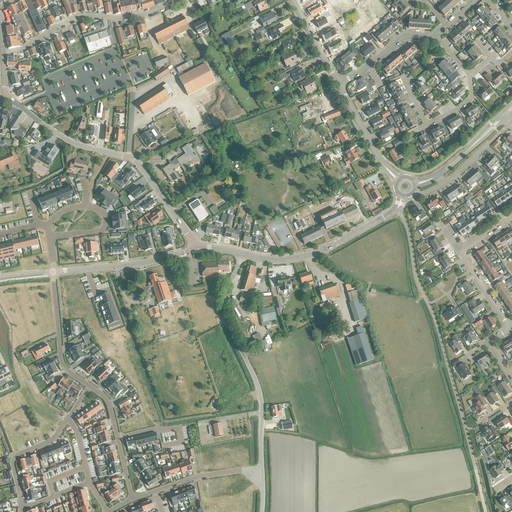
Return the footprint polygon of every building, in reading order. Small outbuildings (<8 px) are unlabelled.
[(24,0),(24,1),(28,10),(29,11),(28,12),(38,33),(46,30),(38,12),(37,10),(36,8),(31,0),(24,0)] [(38,0),(31,0),(36,8),(37,10),(41,8),(39,2),(38,0)] [(44,0),(38,0),(39,2),(41,8),(42,10),(46,18),(48,24),(50,27),(56,24),(53,19),(46,3),(44,0)] [(61,0),(68,16),(72,14),(71,8),(69,6),(70,6),(67,0),(61,0)] [(67,0),(70,6),(69,6),(71,8),(72,14),(79,13),(74,0),(67,0)] [(78,0),(82,12),(87,12),(84,2),(83,0),(78,0)] [(91,0),(92,2),(87,3),(89,12),(93,11),(94,12),(98,11),(95,1),(95,0),(91,0)] [(95,0),(95,1),(98,11),(103,10),(100,0),(95,0)] [(140,0),(134,0),(137,11),(142,10),(140,0)] [(140,0),(142,10),(147,9),(154,6),(152,0),(140,0)] [(249,2),(243,5),(245,9),(251,6),(250,5),(253,4),(255,7),(256,6),(260,13),(264,10),(265,10),(268,8),(266,5),(267,4),(267,3),(270,1),(269,0),(254,0),(255,2),(254,2),(254,1),(250,4),(249,3),(249,2)] [(398,6),(400,9),(406,4),(402,0),(401,0),(393,8),(394,9),(397,7),(398,6)] [(450,0),(448,0),(446,2),(452,9),(456,6),(450,0)] [(24,1),(18,4),(23,13),(24,13),(23,12),(28,10),(24,1)] [(446,2),(442,6),(448,13),(452,9),(446,2)] [(104,4),(106,13),(106,15),(113,14),(111,3),(104,4)] [(18,28),(20,31),(23,37),(24,39),(33,33),(33,32),(23,13),(18,4),(8,9),(7,10),(11,18),(16,28),(18,28)] [(406,4),(400,9),(402,11),(401,12),(398,14),(400,16),(402,14),(410,7),(406,4)] [(319,5),(309,11),(312,17),(318,14),(319,17),(329,11),(326,6),(321,9),(319,5)] [(471,21),(473,22),(487,10),(483,6),(481,8),(479,5),(474,10),(478,15),(471,21)] [(448,13),(442,6),(438,9),(444,16),(448,13)] [(55,22),(59,20),(54,8),(53,9),(54,11),(51,13),(55,22)] [(59,20),(63,19),(59,9),(56,11),(55,8),(54,8),(59,20)] [(487,10),(473,22),(474,24),(476,23),(481,18),(483,21),(490,14),(487,10)] [(272,12),(259,18),(263,27),(270,23),(276,20),(273,15),(272,12)] [(321,20),(316,23),(319,29),(328,24),(325,20),(331,17),(328,12),(319,17),(321,20)] [(483,25),(484,27),(494,18),(490,14),(483,21),(485,23),(483,25)] [(184,17),(168,25),(174,37),(190,29),(184,17)] [(492,31),(492,30),(498,25),(496,24),(497,23),(494,18),(484,27),(486,29),(488,27),(490,29),(492,30),(492,31)] [(385,19),(383,20),(394,33),(398,30),(396,27),(399,25),(394,19),(391,22),(392,22),(390,24),(388,22),(385,19)] [(193,25),(198,34),(203,31),(205,35),(209,32),(203,20),(193,25)] [(386,27),(384,29),(390,37),(394,33),(383,20),(382,22),(384,25),(386,27)] [(465,22),(460,26),(469,35),(471,37),(473,36),(469,31),(471,29),(474,27),(469,21),(466,24),(465,22)] [(98,30),(107,27),(105,22),(100,23),(94,25),(95,28),(96,28),(96,30),(98,30)] [(269,31),(273,40),(281,36),(278,30),(283,28),(282,24),(269,31)] [(174,37),(168,25),(153,32),(159,44),(174,37)] [(493,32),(497,36),(504,30),(502,28),(501,29),(499,27),(498,25),(492,30),(494,32),(493,32)] [(13,26),(6,28),(7,36),(15,35),(15,36),(18,36),(18,37),(20,37),(23,37),(20,31),(18,31),(18,32),(17,32),(16,29),(15,29),(15,28),(13,26)] [(138,27),(139,34),(140,39),(145,38),(144,34),(147,33),(147,29),(145,30),(144,26),(138,27)] [(375,27),(378,30),(386,40),(390,37),(384,29),(381,31),(379,29),(377,26),(375,27)] [(460,26),(456,29),(463,36),(465,34),(467,37),(469,35),(460,26)] [(107,27),(98,30),(90,33),(88,33),(83,35),(88,52),(111,45),(109,41),(108,36),(109,35),(108,31),(107,31),(106,28),(107,28),(107,27)] [(132,27),(122,30),(125,41),(128,40),(127,38),(135,36),(132,27)] [(126,44),(125,41),(122,30),(121,28),(115,30),(120,46),(126,44)] [(332,28),(321,35),(325,41),(336,35),(332,28)] [(456,29),(453,32),(461,42),(463,41),(461,38),(463,36),(456,29)] [(386,40),(378,30),(376,32),(378,34),(375,36),(373,34),(371,36),(377,42),(379,41),(382,44),(386,40)] [(495,38),(499,42),(506,35),(504,33),(506,32),(504,30),(497,36),(495,38)] [(66,35),(67,39),(68,41),(76,38),(74,35),(73,35),(72,32),(66,35)] [(461,42),(453,32),(448,36),(451,39),(449,40),(453,44),(454,43),(455,44),(457,42),(459,44),(461,42)] [(254,36),(257,42),(263,39),(260,33),(254,36)] [(502,42),(504,44),(511,38),(509,36),(508,37),(506,35),(499,42),(500,44),(502,42)] [(6,39),(7,44),(19,42),(18,37),(18,36),(15,36),(16,37),(6,39)] [(63,42),(61,43),(59,37),(53,39),(59,53),(66,50),(63,42)] [(335,44),(329,47),(333,54),(344,48),(340,41),(342,40),(340,37),(333,41),(335,44)] [(281,43),(285,51),(296,46),(293,40),(288,42),(287,39),(281,43)] [(50,58),(54,57),(49,45),(46,46),(45,44),(39,47),(40,48),(37,49),(40,57),(43,56),(43,58),(45,57),(45,58),(49,57),(50,58)] [(361,51),(365,57),(375,50),(370,44),(361,51)] [(410,44),(406,47),(413,55),(417,51),(410,44)] [(406,47),(402,51),(409,58),(411,56),(412,57),(414,56),(413,55),(406,47)] [(468,54),(471,57),(478,51),(474,47),(472,49),(470,47),(463,53),(466,56),(468,54)] [(29,51),(24,53),(26,58),(36,54),(34,49),(28,51),(29,51)] [(352,49),(336,62),(344,71),(349,66),(348,65),(352,62),(350,59),(356,55),(352,49)] [(402,51),(398,54),(403,61),(404,62),(409,58),(402,51)] [(478,51),(471,57),(474,61),(472,63),(473,64),(471,66),(473,69),(479,64),(478,63),(481,60),(479,58),(482,56),(478,51)] [(397,53),(393,57),(399,64),(403,61),(398,54),(397,53)] [(282,58),(286,67),(289,65),(291,67),(295,65),(294,63),(297,61),(295,56),(290,59),(288,55),(282,58)] [(157,60),(154,61),(156,67),(165,63),(165,64),(168,63),(166,57),(157,60)] [(393,57),(389,60),(395,68),(398,66),(400,68),(401,66),(399,64),(393,57)] [(389,60),(385,64),(391,71),(395,68),(389,60)] [(438,66),(442,70),(449,64),(446,60),(438,66)] [(188,63),(176,70),(178,74),(195,65),(193,61),(188,63)] [(18,66),(18,70),(26,70),(26,71),(30,72),(30,62),(23,62),(22,64),(20,64),(19,64),(18,66)] [(179,78),(188,96),(215,82),(206,64),(179,78)] [(391,71),(385,64),(381,67),(387,75),(390,73),(391,75),(393,74),(391,71)] [(442,70),(445,74),(453,68),(449,64),(442,70)] [(503,67),(506,70),(505,71),(511,78),(511,76),(511,75),(511,64),(509,68),(506,65),(503,67)] [(153,76),(156,81),(169,73),(166,68),(153,76)] [(445,74),(449,78),(456,72),(453,68),(445,74)] [(290,73),(294,82),(305,77),(302,71),(297,73),(296,70),(290,73)] [(456,72),(449,78),(451,81),(449,83),(452,87),(457,82),(455,80),(460,76),(456,72)] [(484,76),(490,83),(492,81),(496,86),(504,79),(499,73),(492,79),(487,73),(484,76)] [(11,76),(13,85),(19,84),(17,75),(11,76)] [(415,90),(417,92),(424,86),(422,84),(425,81),(421,77),(415,82),(417,84),(414,87),(417,89),(415,90)] [(299,84),(301,88),(304,87),(305,90),(307,89),(309,93),(316,89),(312,81),(308,83),(307,80),(307,79),(299,84)] [(360,86),(357,88),(359,91),(367,86),(369,89),(372,88),(374,86),(371,81),(369,82),(366,83),(364,79),(357,82),(360,86)] [(455,85),(451,89),(453,91),(458,97),(466,91),(461,85),(463,83),(460,80),(455,85)] [(478,94),(483,100),(492,92),(487,86),(488,86),(483,80),(479,83),(484,89),(478,94)] [(387,93),(399,87),(396,82),(393,84),(392,82),(388,85),(388,86),(388,87),(389,89),(386,91),(387,93)] [(424,86),(417,92),(419,94),(420,93),(422,95),(424,93),(426,95),(432,90),(428,85),(426,88),(424,86)] [(21,88),(22,89),(16,92),(19,97),(23,95),(24,96),(31,93),(28,86),(21,88)] [(137,104),(144,115),(170,99),(162,87),(137,104)] [(393,96),(401,92),(399,87),(387,93),(388,93),(386,94),(387,96),(389,95),(391,94),(393,96)] [(372,88),(369,89),(366,91),(367,93),(359,97),(362,104),(371,100),(368,94),(373,91),(372,88)] [(392,101),(392,102),(404,96),(401,92),(393,96),(394,99),(391,100),(392,101)] [(424,107),(426,109),(433,103),(429,99),(432,96),(430,94),(424,99),(426,102),(423,104),(425,106),(424,107)] [(404,97),(392,102),(394,105),(396,103),(399,108),(405,105),(404,103),(406,102),(404,97)] [(37,103),(34,108),(41,113),(44,109),(46,111),(48,108),(47,105),(47,104),(44,99),(40,100),(40,102),(39,104),(37,103)] [(433,103),(426,109),(427,111),(428,110),(430,112),(433,110),(435,112),(441,107),(439,105),(436,107),(433,103)] [(307,113),(302,114),(303,116),(314,112),(311,104),(300,108),(300,110),(305,108),(307,113)] [(365,110),(368,117),(380,111),(376,104),(365,110)] [(398,114),(399,116),(411,110),(408,105),(400,110),(401,112),(398,114)] [(474,106),(470,109),(475,116),(477,114),(478,116),(480,114),(481,117),(484,115),(480,109),(478,111),(474,106)] [(12,112),(8,112),(8,117),(11,131),(13,130),(14,135),(21,139),(25,133),(29,128),(23,125),(22,126),(21,125),(26,116),(18,110),(17,111),(14,109),(12,112)] [(475,116),(470,109),(465,112),(469,117),(466,119),(470,125),(473,123),(471,120),(473,119),(472,118),(475,116)] [(323,117),(325,121),(340,116),(338,110),(323,116),(323,117)] [(403,117),(404,119),(413,115),(411,110),(399,116),(400,118),(403,117)] [(387,111),(381,114),(383,119),(390,116),(390,115),(387,111)] [(402,127),(404,125),(416,120),(413,115),(404,119),(406,122),(401,124),(402,127)] [(457,117),(452,119),(457,127),(461,125),(462,128),(466,126),(461,118),(459,119),(457,117)] [(84,121),(85,119),(82,118),(81,120),(79,119),(74,131),(75,132),(76,133),(78,133),(79,133),(80,134),(84,125),(83,125),(85,121),(84,121)] [(371,122),(374,129),(384,124),(380,118),(371,122)] [(457,127),(452,119),(447,122),(449,125),(446,126),(451,134),(455,132),(453,130),(457,127)] [(416,120),(404,126),(405,128),(408,126),(410,129),(411,128),(411,130),(416,127),(416,126),(418,125),(416,120)] [(379,135),(382,141),(384,141),(385,141),(385,142),(391,140),(390,138),(390,137),(388,134),(395,131),(392,125),(382,130),(384,133),(379,135)] [(440,126),(435,129),(440,137),(443,135),(445,138),(449,136),(444,128),(442,129),(440,126)] [(37,137),(40,134),(33,128),(28,135),(27,138),(29,140),(31,137),(37,142),(40,139),(37,137)] [(103,132),(102,140),(108,141),(109,134),(111,134),(112,128),(103,128),(103,132)] [(440,137),(435,129),(430,132),(432,135),(429,136),(434,144),(437,142),(436,140),(440,137)] [(115,134),(114,143),(121,144),(121,140),(124,141),(125,135),(122,135),(122,131),(116,130),(115,134)] [(150,130),(141,136),(148,147),(157,141),(150,130)] [(335,138),(334,139),(335,141),(336,140),(337,142),(340,141),(342,143),(348,140),(343,132),(337,135),(334,137),(335,138)] [(421,143),(417,146),(421,152),(429,147),(432,145),(428,137),(425,139),(424,136),(419,139),(421,143)] [(505,143),(509,147),(511,143),(511,137),(511,136),(508,139),(506,137),(502,142),(504,144),(505,143)] [(393,143),(396,149),(402,145),(403,147),(404,146),(403,144),(404,144),(403,141),(401,141),(400,139),(393,143)] [(42,155),(51,161),(58,150),(49,144),(42,155)] [(179,163),(172,168),(175,171),(181,167),(183,169),(187,166),(186,164),(191,161),(192,164),(200,161),(189,145),(183,149),(187,155),(184,157),(183,156),(177,160),(179,163)] [(348,158),(344,160),(347,165),(359,159),(354,149),(346,154),(348,158)] [(32,156),(37,159),(41,153),(35,150),(32,156)] [(388,153),(394,163),(402,158),(400,155),(398,157),(399,157),(398,158),(393,150),(388,153)] [(0,170),(0,171),(5,170),(5,166),(8,165),(9,169),(20,166),(16,152),(0,157),(0,170)] [(492,155),(488,159),(495,167),(498,164),(500,166),(504,163),(499,158),(497,160),(492,155)] [(320,160),(323,167),(332,162),(328,156),(320,160)] [(495,167),(488,159),(484,164),(489,169),(487,171),(491,175),(495,172),(493,169),(495,167)] [(70,168),(74,169),(74,168),(87,171),(89,163),(75,160),(74,163),(71,163),(70,168)] [(114,163),(104,175),(110,180),(108,183),(111,185),(114,181),(119,175),(115,171),(118,167),(117,166),(118,165),(115,163),(115,164),(114,163)] [(170,165),(163,170),(167,177),(168,176),(169,178),(172,183),(179,178),(175,171),(172,168),(170,165)] [(473,174),(471,175),(476,182),(478,184),(483,179),(487,183),(488,181),(491,179),(486,173),(485,173),(484,174),(479,169),(477,172),(475,170),(472,173),(473,174)] [(119,175),(114,181),(117,184),(118,181),(124,186),(134,173),(130,170),(126,174),(122,171),(119,175)] [(496,173),(491,179),(494,181),(500,176),(496,173)] [(476,182),(471,175),(468,177),(468,176),(464,179),(466,181),(463,183),(470,191),(472,188),(471,187),(476,182)] [(454,188),(452,190),(457,197),(462,193),(464,195),(467,193),(461,185),(459,187),(457,185),(453,188),(454,188)] [(68,189),(72,199),(78,197),(74,186),(68,189)] [(136,186),(128,191),(134,200),(146,191),(143,186),(138,189),(136,186)] [(373,197),(370,198),(373,203),(378,201),(377,200),(380,198),(376,191),(375,192),(375,191),(373,192),(369,186),(365,189),(369,196),(371,194),(373,197)] [(111,193),(103,188),(102,188),(97,194),(97,195),(100,197),(98,200),(101,202),(101,203),(103,205),(111,193)] [(504,191),(501,193),(506,201),(511,198),(506,190),(504,188),(502,189),(504,191)] [(68,189),(64,191),(63,190),(67,200),(72,199),(68,189)] [(67,200),(63,190),(58,192),(63,203),(63,202),(67,200)] [(457,197),(452,190),(449,191),(445,193),(446,195),(444,197),(449,205),(452,203),(451,201),(457,197)] [(490,197),(488,198),(492,205),(495,203),(497,207),(502,204),(495,194),(493,191),(492,194),(493,195),(495,198),(492,199),(490,197)] [(500,191),(495,194),(502,204),(506,201),(501,193),(500,191)] [(63,203),(58,192),(58,193),(54,195),(58,205),(63,203)] [(103,205),(105,206),(106,205),(109,207),(111,205),(113,206),(118,199),(111,193),(103,205)] [(57,205),(58,205),(54,195),(49,197),(52,207),(57,205)] [(44,199),(43,199),(48,209),(48,208),(52,207),(49,197),(44,199)] [(139,203),(134,207),(137,211),(142,207),(144,211),(148,208),(149,209),(152,207),(151,206),(155,204),(151,199),(148,201),(146,197),(139,203)] [(442,207),(445,205),(441,199),(438,202),(435,197),(426,204),(431,210),(432,211),(433,211),(434,210),(435,209),(434,208),(440,204),(442,207)] [(48,209),(43,199),(38,201),(42,211),(48,209)] [(188,205),(199,222),(208,216),(198,200),(188,205)] [(484,206),(482,207),(488,217),(493,214),(490,210),(493,209),(489,202),(486,204),(488,206),(485,208),(484,206)] [(210,209),(214,216),(219,212),(215,206),(210,209)] [(335,210),(320,217),(326,230),(359,214),(355,206),(337,215),(335,210)] [(410,211),(416,219),(418,217),(421,221),(427,217),(423,211),(420,213),(417,207),(410,211)] [(481,211),(479,212),(484,220),(488,217),(482,207),(480,208),(481,211)] [(381,208),(372,213),(373,216),(382,211),(381,208)] [(477,214),(474,215),(479,223),(484,220),(479,212),(477,210),(476,209),(475,210),(475,211),(477,214)] [(149,213),(144,216),(146,219),(149,218),(153,224),(160,220),(158,218),(163,215),(159,210),(151,216),(149,213)] [(112,221),(113,224),(126,222),(125,213),(116,214),(116,217),(113,218),(114,221),(112,221)] [(473,218),(470,219),(475,228),(480,224),(479,223),(474,215),(473,214),(472,213),(470,214),(473,218)] [(467,214),(465,215),(466,217),(467,218),(468,221),(466,222),(471,231),(475,228),(470,219),(469,217),(468,215),(467,214)] [(459,221),(461,225),(467,233),(471,231),(466,222),(463,218),(461,220),(459,221)] [(113,224),(113,227),(114,227),(115,230),(118,230),(118,233),(128,232),(126,222),(113,224)] [(214,227),(212,234),(216,235),(219,236),(220,228),(221,225),(215,223),(214,227)] [(423,235),(426,239),(432,235),(431,232),(434,230),(430,224),(422,229),(425,234),(423,235)] [(467,233),(461,225),(457,228),(455,226),(453,228),(457,234),(459,232),(462,236),(467,233)] [(233,231),(231,239),(237,240),(240,226),(238,226),(237,229),(236,232),(233,231)] [(251,236),(250,243),(256,245),(257,242),(260,243),(261,237),(258,236),(256,236),(256,232),(259,232),(259,231),(257,226),(254,226),(253,228),(252,231),(253,231),(251,236)] [(323,236),(319,227),(300,236),(304,245),(323,236)] [(167,235),(163,236),(165,248),(172,246),(170,239),(173,238),(171,228),(166,229),(167,235)] [(225,237),(231,239),(233,231),(226,229),(225,237)] [(506,233),(502,236),(507,243),(511,241),(506,233)] [(243,242),(250,243),(251,236),(245,234),(243,242)] [(148,235),(137,238),(138,242),(139,242),(142,241),(144,248),(145,251),(152,249),(148,235)] [(28,236),(25,237),(26,239),(20,240),(22,249),(30,247),(28,236)] [(30,236),(28,236),(30,247),(38,245),(36,236),(30,238),(30,236)] [(502,236),(497,239),(504,249),(506,248),(505,245),(507,243),(502,236)] [(430,243),(433,248),(440,243),(437,238),(433,241),(431,238),(426,242),(428,245),(430,243)] [(11,240),(15,257),(16,257),(14,251),(22,249),(20,240),(14,242),(14,239),(11,240)] [(504,249),(497,239),(493,242),(498,250),(499,251),(500,251),(501,250),(502,249),(502,250),(504,249)] [(11,240),(12,244),(6,245),(10,258),(15,257),(11,240)] [(123,244),(110,245),(111,254),(124,253),(123,248),(126,248),(126,241),(122,242),(123,244)] [(96,242),(87,243),(88,253),(89,258),(94,257),(93,252),(97,252),(96,242)] [(434,250),(432,251),(434,253),(436,256),(441,253),(439,250),(443,248),(440,243),(433,248),(434,250)] [(6,245),(1,246),(4,260),(10,258),(6,245)] [(474,256),(477,261),(485,255),(483,252),(486,250),(485,249),(474,256)] [(477,261),(480,265),(493,256),(494,255),(493,254),(489,256),(490,256),(487,258),(485,255),(477,261)] [(440,262),(442,265),(449,260),(446,255),(442,258),(440,255),(435,258),(438,263),(440,262)] [(480,265),(483,270),(491,264),(489,262),(492,260),(492,259),(494,258),(493,256),(480,265)] [(449,260),(442,265),(445,269),(443,270),(445,273),(450,270),(448,267),(453,264),(449,260)] [(217,262),(202,262),(202,276),(218,276),(218,271),(223,271),(224,272),(229,272),(229,262),(217,262)] [(483,270),(486,274),(500,265),(498,263),(496,265),(493,267),(491,264),(483,270)] [(244,277),(241,290),(242,291),(252,293),(256,279),(258,279),(260,280),(260,282),(262,283),(264,277),(263,276),(264,275),(263,275),(264,271),(260,270),(258,274),(259,275),(258,277),(254,275),(255,271),(256,269),(253,268),(253,267),(248,265),(246,273),(244,277)] [(486,274),(489,279),(497,273),(495,271),(501,267),(500,265),(486,274)] [(312,281),(310,273),(300,276),(302,284),(308,282),(309,286),(313,284),(312,281)] [(497,274),(489,279),(492,283),(497,280),(498,281),(503,278),(504,277),(503,276),(502,274),(499,276),(497,274)] [(171,293),(171,294),(170,295),(166,282),(162,283),(160,278),(158,279),(157,278),(158,278),(157,277),(156,275),(150,277),(153,287),(159,304),(172,300),(172,298),(173,298),(173,299),(177,298),(175,292),(171,293)] [(277,279),(278,287),(281,286),(282,291),(288,290),(288,285),(290,284),(289,276),(284,277),(284,278),(282,278),(281,278),(277,279)] [(498,281),(493,284),(495,287),(494,287),(497,291),(509,283),(510,284),(511,282),(511,278),(505,283),(504,284),(502,282),(500,284),(499,283),(498,281)] [(458,285),(460,289),(463,288),(468,296),(474,292),(468,282),(465,285),(463,282),(458,285)] [(497,291),(500,296),(508,291),(507,288),(508,288),(508,287),(511,285),(510,284),(509,283),(497,291)] [(318,289),(322,302),(339,296),(339,295),(341,294),(338,284),(335,285),(335,284),(318,289)] [(349,303),(355,323),(367,319),(357,285),(351,288),(349,284),(345,286),(351,303),(349,303)] [(500,296),(503,300),(511,295),(511,294),(511,292),(511,293),(511,292),(510,293),(508,291),(500,296)] [(109,294),(96,299),(99,297),(103,306),(100,307),(105,320),(107,326),(108,329),(120,325),(109,294)] [(239,301),(247,304),(249,298),(241,295),(239,301)] [(503,300),(506,305),(511,301),(511,296),(511,295),(503,300)] [(471,308),(475,315),(485,308),(481,302),(477,304),(474,299),(468,303),(471,308)] [(319,304),(321,311),(327,310),(326,305),(324,306),(323,303),(319,304)] [(464,304),(461,307),(467,317),(471,323),(475,320),(471,314),(464,304)] [(157,307),(151,309),(153,316),(159,314),(157,307)] [(260,309),(263,323),(276,320),(273,307),(260,309)] [(448,312),(444,315),(449,321),(458,315),(459,317),(463,315),(459,309),(456,310),(454,307),(452,308),(451,308),(447,311),(448,312)] [(345,326),(341,317),(336,319),(339,328),(345,326)] [(493,328),(493,327),(496,325),(491,317),(486,321),(486,320),(482,322),(480,319),(473,323),(476,328),(483,323),(488,331),(493,328)] [(78,323),(67,323),(68,337),(75,336),(74,328),(78,328),(78,323)] [(358,335),(353,337),(347,339),(356,366),(373,360),(362,327),(356,329),(358,335)] [(468,334),(465,336),(468,341),(465,343),(467,346),(470,344),(470,345),(477,341),(472,334),(475,332),(471,327),(469,329),(466,330),(468,334)] [(458,343),(461,341),(457,335),(453,338),(455,342),(450,345),(454,350),(456,354),(462,350),(460,346),(458,343)] [(261,341),(257,342),(259,345),(260,345),(264,353),(272,349),(268,339),(262,342),(261,341)] [(511,351),(506,343),(502,346),(502,347),(501,348),(501,347),(501,348),(504,353),(506,352),(507,354),(510,352),(511,355),(511,351)] [(34,358),(36,361),(42,357),(41,355),(49,350),(46,344),(39,348),(34,350),(37,356),(34,358)] [(69,351),(72,357),(81,352),(83,351),(81,347),(82,346),(81,344),(69,351)] [(81,352),(72,357),(76,363),(87,356),(86,353),(83,355),(81,352)] [(475,365),(479,370),(482,368),(480,366),(489,360),(485,353),(476,360),(478,363),(475,365)] [(94,358),(84,369),(89,374),(98,364),(95,361),(96,360),(94,358)] [(55,367),(52,361),(46,364),(45,360),(38,364),(41,370),(44,368),(46,372),(55,367)] [(3,365),(0,366),(0,370),(5,380),(12,376),(7,367),(4,369),(3,365)] [(457,369),(464,380),(471,375),(469,371),(468,372),(463,365),(457,369)] [(55,367),(46,372),(48,375),(45,377),(48,382),(54,379),(53,376),(58,373),(55,367)] [(97,380),(99,382),(100,381),(101,382),(103,379),(104,380),(106,378),(106,377),(109,374),(106,371),(108,369),(106,367),(96,376),(98,378),(97,379),(98,379),(97,380)] [(111,393),(111,392),(119,385),(116,382),(120,379),(115,374),(109,380),(112,383),(106,388),(111,393)] [(63,378),(59,385),(62,387),(60,389),(59,390),(61,392),(62,390),(68,381),(63,378)] [(504,382),(498,387),(505,397),(511,393),(507,385),(509,384),(506,378),(503,380),(504,382)] [(62,390),(61,392),(63,393),(64,392),(66,389),(68,391),(73,384),(68,381),(62,390)] [(51,390),(57,385),(54,382),(48,387),(49,388),(51,390)] [(71,396),(73,394),(78,386),(73,383),(73,384),(68,391),(67,393),(71,396)] [(119,385),(111,392),(116,397),(120,393),(123,396),(128,390),(124,386),(123,387),(120,384),(119,385)] [(83,389),(78,386),(73,394),(75,396),(74,398),(76,399),(77,398),(77,397),(83,389)] [(495,395),(498,394),(494,387),(491,389),(493,393),(487,397),(493,406),(499,401),(495,395)] [(472,409),(475,413),(477,411),(477,412),(478,414),(479,414),(486,410),(482,403),(485,401),(480,395),(475,398),(478,403),(474,406),(475,407),(472,409)] [(121,410),(131,404),(130,403),(129,404),(128,402),(130,400),(129,398),(126,400),(118,405),(121,410)] [(98,413),(99,415),(101,414),(101,413),(104,411),(97,402),(93,406),(98,413)] [(124,414),(131,410),(129,407),(132,406),(131,404),(121,410),(124,414)] [(88,409),(95,418),(97,417),(95,414),(98,413),(93,406),(88,409)] [(272,407),(273,417),(281,416),(280,412),(281,411),(280,406),(277,406),(272,407)] [(93,419),(95,418),(88,409),(84,412),(90,421),(91,421),(89,419),(91,417),(93,419)] [(131,410),(124,414),(123,415),(126,420),(134,414),(136,413),(135,411),(133,412),(131,410)] [(90,421),(84,412),(80,415),(84,422),(87,420),(89,422),(90,421)] [(82,424),(84,422),(80,415),(75,418),(81,427),(83,426),(82,424)] [(495,422),(500,429),(510,423),(511,425),(511,418),(508,421),(505,416),(495,422)] [(107,432),(106,432),(104,423),(98,425),(99,428),(93,429),(94,435),(96,435),(96,434),(107,432)] [(221,424),(213,425),(215,437),(223,436),(221,424)] [(482,435),(484,438),(486,437),(488,440),(492,437),(494,440),(499,437),(495,430),(492,433),(488,427),(482,431),(484,434),(482,435)] [(504,444),(508,451),(511,448),(511,438),(510,440),(507,435),(502,439),(505,444),(504,444)] [(101,444),(111,442),(109,437),(100,439),(100,442),(98,443),(98,445),(101,444)] [(126,440),(128,448),(134,447),(134,446),(135,448),(137,448),(137,446),(136,446),(134,438),(132,439),(126,440)] [(64,443),(59,445),(63,454),(65,453),(64,452),(67,450),(70,449),(67,442),(64,443)] [(59,445),(54,447),(58,457),(60,456),(59,454),(62,453),(62,454),(63,454),(59,445)] [(109,448),(108,446),(101,447),(103,456),(105,455),(115,453),(115,452),(113,447),(109,448)] [(485,450),(490,456),(495,453),(490,446),(485,450)] [(54,447),(49,449),(52,457),(55,456),(56,458),(58,457),(54,447)] [(49,449),(44,451),(48,461),(50,460),(49,458),(52,457),(49,449)] [(44,451),(39,453),(42,461),(45,460),(46,462),(48,461),(44,451)] [(35,456),(30,458),(30,459),(32,467),(33,470),(35,469),(35,467),(38,466),(35,456)] [(109,460),(109,459),(107,460),(107,463),(108,466),(109,465),(117,463),(119,463),(117,458),(109,460)] [(136,463),(134,464),(137,469),(144,464),(142,462),(145,460),(143,458),(141,460),(140,458),(135,461),(136,463)] [(25,460),(20,461),(22,471),(25,470),(26,475),(28,474),(29,474),(28,470),(25,460)] [(181,473),(182,474),(187,472),(183,460),(181,461),(181,464),(179,465),(181,473)] [(185,460),(183,460),(187,472),(192,470),(189,461),(186,462),(185,460)] [(173,464),(176,475),(181,473),(179,465),(176,466),(175,463),(173,464)] [(144,464),(137,469),(140,474),(141,473),(148,468),(149,467),(148,466),(146,467),(144,464)] [(490,471),(496,479),(502,475),(500,472),(502,471),(504,470),(501,465),(497,467),(497,466),(490,471)] [(165,467),(162,468),(163,470),(166,478),(171,476),(168,468),(167,466),(165,467)] [(120,474),(119,468),(108,471),(108,473),(109,476),(120,474)] [(152,469),(150,471),(148,468),(141,473),(144,477),(153,471),(152,469)] [(153,471),(144,477),(147,482),(154,477),(152,475),(155,473),(153,471)] [(154,477),(147,482),(146,483),(149,487),(160,480),(158,478),(156,480),(154,477)] [(113,488),(118,496),(123,493),(117,485),(116,483),(114,484),(115,486),(113,488)] [(109,492),(114,500),(114,499),(118,496),(113,488),(112,487),(110,488),(111,490),(109,492)] [(193,487),(185,490),(188,499),(190,498),(190,496),(196,494),(193,487)] [(185,490),(180,491),(184,503),(186,502),(185,500),(188,499),(185,490)] [(109,503),(114,500),(109,492),(106,494),(105,491),(103,493),(109,503)] [(180,491),(175,493),(178,502),(181,501),(181,503),(184,503),(180,491)] [(175,493),(169,495),(173,506),(179,504),(178,502),(175,493)] [(511,508),(511,502),(507,495),(508,496),(505,498),(503,494),(498,497),(504,507),(507,505),(511,509),(511,508)] [(146,502),(149,511),(152,510),(153,511),(155,511),(151,501),(146,502)] [(145,511),(146,511),(149,511),(146,502),(140,504),(143,511),(145,511)]
